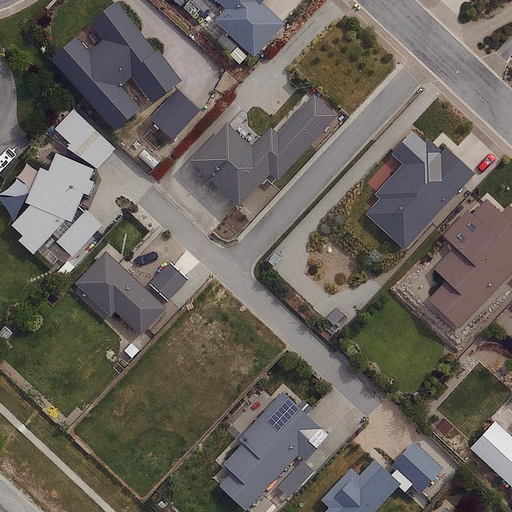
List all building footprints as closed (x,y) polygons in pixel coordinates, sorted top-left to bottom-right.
[(216,0),(224,7),(214,18),(255,57),(284,27),(262,6),(268,0),(216,0)] [(76,38),(52,59),(115,135),(144,111),(126,89),(134,83),(151,103),(179,80),(117,5),(94,24),(107,40),(90,54),(76,38)] [(227,118),(186,162),(245,217),(337,118),(312,95),(261,149),(227,118)] [(467,173),(415,128),(391,155),(405,167),(367,210),(404,244),(467,173)] [(50,176),(42,173),(29,206),(8,227),(35,256),(72,221),(91,171),(56,158),(50,176)] [(511,215),(485,189),(437,239),(451,253),(437,267),(450,280),(430,300),(458,327),(511,271),(511,215)] [(105,251),(76,282),(137,340),(166,308),(105,251)] [(170,264),(151,284),(168,301),(188,280),(170,264)] [(249,511),(327,432),(284,390),(220,456),(234,470),(217,487),(242,511),(249,511)] [(493,423),(467,452),(511,491),(511,437),(511,438),(493,423)] [(447,467),(416,438),(395,461),(426,490),(447,467)] [(375,511),(402,481),(373,456),(324,511),(375,511)]
